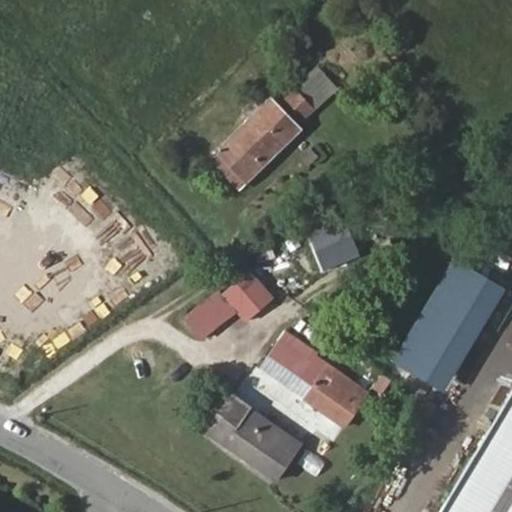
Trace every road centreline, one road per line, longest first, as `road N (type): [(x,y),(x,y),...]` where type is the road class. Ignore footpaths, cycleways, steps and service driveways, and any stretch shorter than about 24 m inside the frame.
road 1 (unknown): [(0,412),(47,391),(132,330),(165,330),(205,347),(246,335),(279,307)]
road 2 (unclassified): [(0,422),(146,511)]
